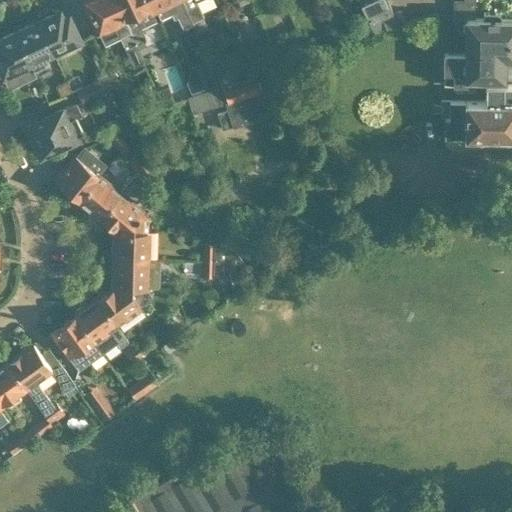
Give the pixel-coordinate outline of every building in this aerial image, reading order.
[(114,0),(83,0),(95,24),(105,44),(119,38),(133,67),(141,63),(132,45),(135,44),(114,0)] [(114,0),(135,44),(145,39),(139,26),(155,18),(152,11),(155,9),(160,18),(171,13),(174,18),(177,17),(183,28),(193,23),(192,22),(182,0),(114,0)] [(182,0),(192,22),(202,17),(204,16),(196,1),(198,0),(182,0)] [(397,25),(387,0),(369,0),(360,4),(373,33),(397,25)] [(503,83),(504,76),(511,76),(511,18),(473,18),(473,1),(455,1),(455,35),(465,35),(465,48),(450,48),(450,53),(443,53),(443,83),(485,84),(503,84),(503,83)] [(59,11),(38,20),(53,52),(67,45),(69,48),(81,42),(77,34),(68,14),(62,17),(59,11)] [(38,20),(15,31),(34,70),(48,64),(46,58),(54,55),(53,52),(38,20)] [(0,67),(9,86),(35,74),(34,70),(15,31),(0,38),(0,67)] [(270,43),(280,64),(306,52),(296,31),(270,43)] [(215,73),(195,79),(199,90),(220,83),(215,73)] [(191,108),(212,101),(228,96),(229,102),(226,102),(229,110),(217,114),(222,128),(233,125),(234,126),(269,115),(257,75),(188,96),(191,108)] [(100,79),(76,90),(82,101),(105,90),(100,79)] [(61,96),(72,91),(66,80),(55,85),(61,96)] [(511,137),(511,83),(503,83),(503,84),(485,84),(485,101),(441,101),(440,119),(445,119),(445,137),(455,137),(511,137)] [(39,149),(40,153),(83,133),(75,117),(81,114),(75,101),(27,124),(34,139),(33,142),(36,148),(39,149)] [(110,139),(121,152),(129,146),(118,133),(110,139)] [(98,174),(88,165),(96,155),(84,146),(76,155),(77,156),(64,172),(60,173),(57,176),(57,180),(56,181),(78,199),(98,174)] [(140,172),(148,165),(136,152),(128,159),(140,172)] [(158,177),(148,165),(140,172),(151,184),(158,177)] [(99,217),(120,192),(98,174),(78,199),(79,203),(83,206),(87,206),(99,217)] [(99,217),(101,221),(104,224),(108,224),(114,230),(147,231),(148,214),(135,204),(143,193),(130,182),(122,193),(120,192),(99,217)] [(146,258),(147,231),(114,230),(113,257),(146,258)] [(203,243),(202,260),(214,260),(213,277),(247,265),(228,243),(203,243)] [(113,257),(112,286),(145,288),(158,288),(159,258),(146,258),(113,257)] [(214,260),(202,260),(202,276),(213,277),(214,260)] [(152,296),(145,288),(112,286),(107,290),(103,290),(99,293),(98,297),(97,297),(116,324),(117,323),(141,306),(140,305),(152,296)] [(116,324),(97,297),(84,306),(80,306),(77,309),(75,313),(75,314),(103,352),(116,342),(119,347),(128,340),(117,323),(116,324)] [(103,352),(75,314),(52,330),(52,331),(53,335),(55,339),(59,340),(64,347),(71,356),(79,369),(103,352)] [(146,337),(133,347),(139,356),(152,346),(146,337)] [(74,384),(56,358),(49,364),(46,360),(34,344),(33,344),(29,344),(25,347),(23,351),(7,362),(25,387),(45,416),(50,422),(63,413),(55,402),(52,404),(35,380),(49,370),(64,391),(74,384)] [(25,387),(7,362),(0,367),(0,405),(7,400),(10,405),(21,397),(17,393),(25,387)] [(149,371),(138,379),(146,391),(158,383),(149,371)] [(103,395),(92,403),(104,419),(115,411),(103,395)] [(32,425),(19,434),(25,444),(39,434),(32,425)] [(12,454),(25,444),(19,434),(5,444),(12,454)] [(134,497),(131,499),(138,511),(301,511),(301,499),(290,439),(270,438),(237,437),(224,442),(204,453),(193,460),(185,448),(165,460),(172,473),(158,482),(151,469),(126,484),(134,497)]
